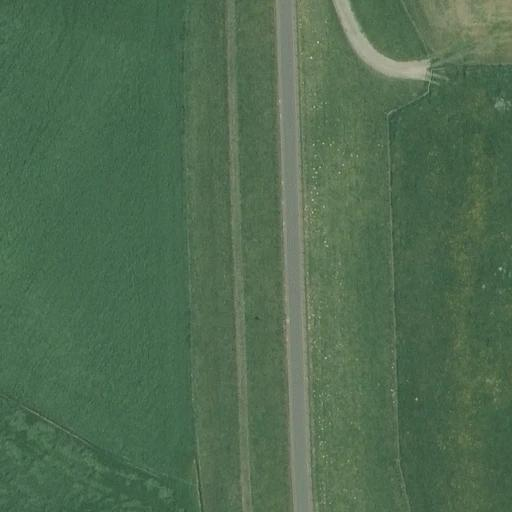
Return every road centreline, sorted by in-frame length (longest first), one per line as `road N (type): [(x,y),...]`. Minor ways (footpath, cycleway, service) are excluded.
road 1 (unclassified): [(310,511),(289,0)]
road 2 (track): [(340,0),(362,48),(383,65),(432,73)]
